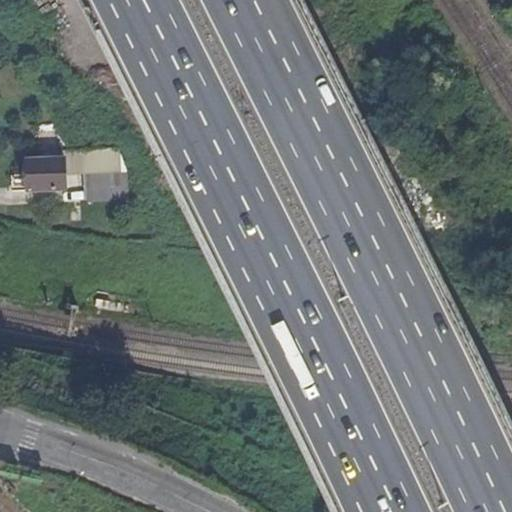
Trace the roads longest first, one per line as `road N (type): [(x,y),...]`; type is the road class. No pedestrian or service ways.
road 1 (motorway): [(134,0),(386,511)]
road 2 (motorway): [(494,511),(248,0)]
road 3 (tertiary): [(207,511),(0,428)]
